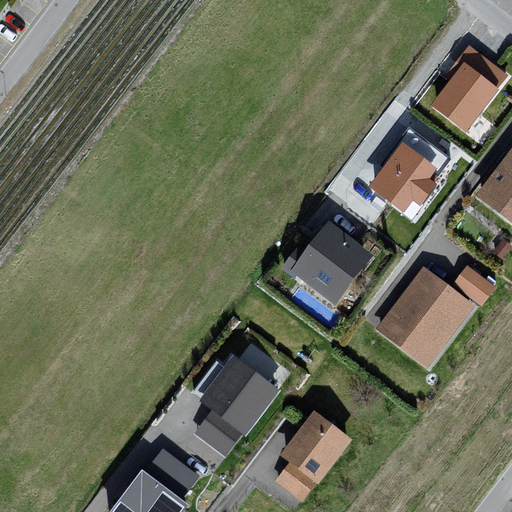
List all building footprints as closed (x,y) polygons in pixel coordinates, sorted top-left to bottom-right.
[(469,46),(446,77),(451,81),(432,107),(467,134),(510,77),(469,46)] [(410,130),(367,187),(406,217),(450,160),(410,130)] [(511,155),(477,203),(511,229),(511,155)] [(374,255),(330,222),(308,252),(300,246),(284,268),(336,306),(374,255)] [(468,270),(454,290),(482,312),(497,291),(468,270)] [(423,273),(374,337),(429,375),(473,311),(423,273)] [(279,392),(235,360),(203,404),(246,436),(279,392)] [(315,419),(281,462),(290,471),(277,485),(301,509),(352,451),(315,419)] [(197,478),(164,452),(118,511),(185,511),(190,507),(181,500),(197,478)]
